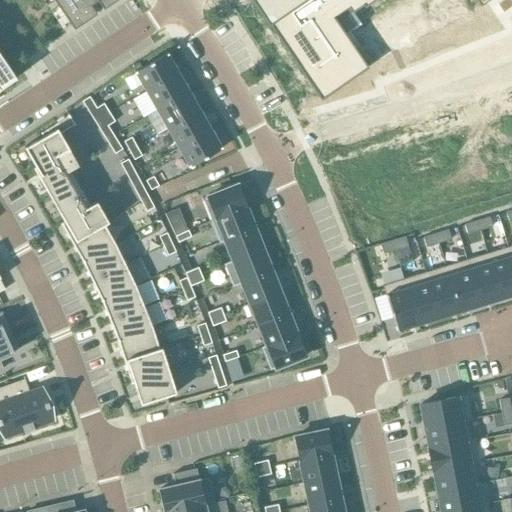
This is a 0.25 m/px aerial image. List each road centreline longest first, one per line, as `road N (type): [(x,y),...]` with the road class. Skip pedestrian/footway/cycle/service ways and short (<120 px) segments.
road 1 (residential): [(101,448),(356,376)]
road 2 (residential): [(101,448),(42,293),(0,213)]
road 3 (residential): [(511,73),(267,149)]
road 4 (residential): [(356,376),(267,149)]
road 5 (residential): [(0,119),(179,3)]
road 6 (residential): [(267,149),(179,3)]
road 7 (residential): [(497,340),(356,376)]
road 8 (residential): [(387,511),(356,376)]
